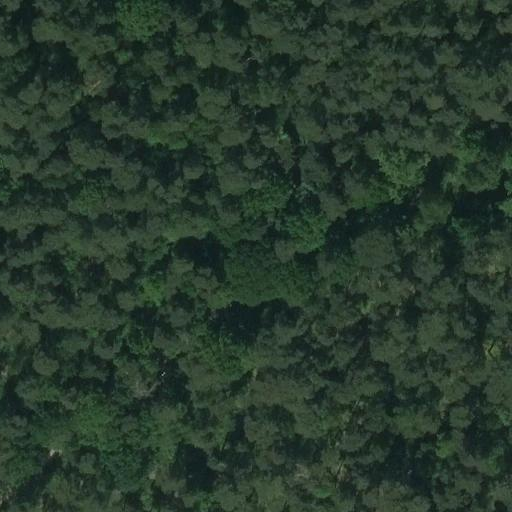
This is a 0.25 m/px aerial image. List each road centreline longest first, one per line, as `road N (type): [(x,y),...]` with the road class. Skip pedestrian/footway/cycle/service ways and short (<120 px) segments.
road 1 (unclassified): [(511,89),(417,143),(84,429)]
road 2 (track): [(84,429),(212,511)]
